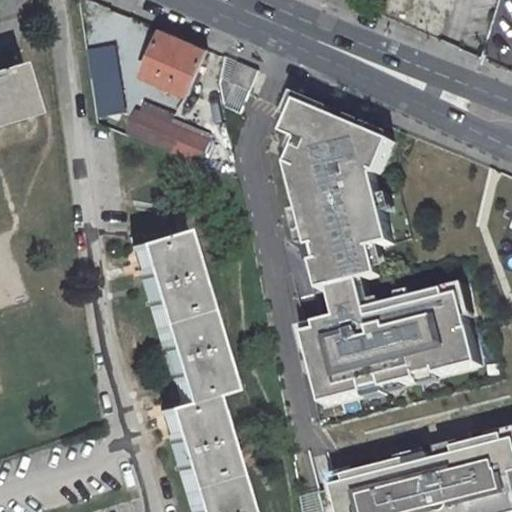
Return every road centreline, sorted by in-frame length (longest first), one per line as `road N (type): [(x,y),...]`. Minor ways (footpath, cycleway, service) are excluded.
road 1 (residential): [(0,487),(134,444),(105,339),(62,11)]
road 2 (secondary): [(332,47),(511,139)]
road 3 (secondary): [(511,117),(332,47)]
